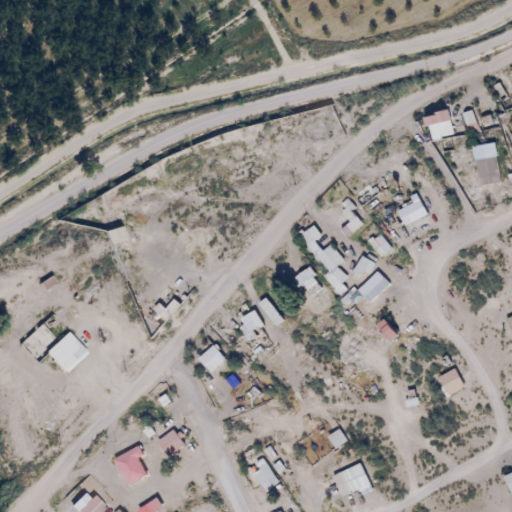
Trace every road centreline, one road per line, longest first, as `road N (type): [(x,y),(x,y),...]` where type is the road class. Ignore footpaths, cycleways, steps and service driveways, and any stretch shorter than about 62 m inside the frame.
road 1 (residential): [(20,511),(332,169),(399,111),(511,57)]
road 2 (residential): [(0,193),(139,112),(450,36),(511,8)]
road 3 (residential): [(436,273),(446,325),(496,409),(499,454)]
road 4 (residential): [(399,111),(476,232)]
road 5 (residential): [(511,447),(388,511)]
